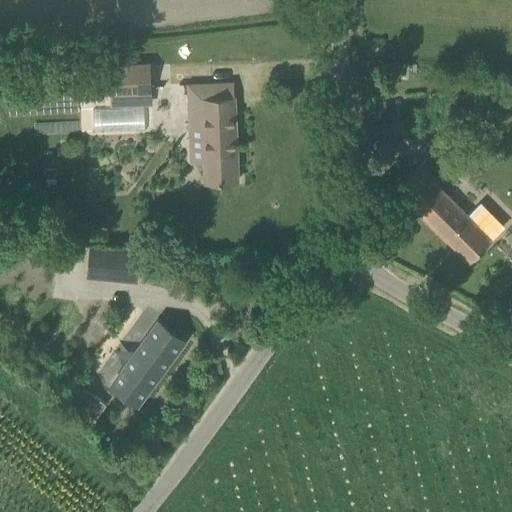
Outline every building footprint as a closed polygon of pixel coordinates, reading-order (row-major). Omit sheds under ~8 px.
[(110,93),(150,92),(149,64),(109,65),(110,93)] [(204,160),(205,182),(237,181),(233,83),(186,85),(190,160),(204,160)] [(476,222),(418,164),(395,188),(470,262),(501,231),(484,214),(476,222)] [(89,246),(87,270),(137,275),(139,250),(89,246)] [(158,320),(111,384),(137,403),(184,339),(158,320)] [(98,413),(69,390),(61,400),(91,423),(98,413)]
